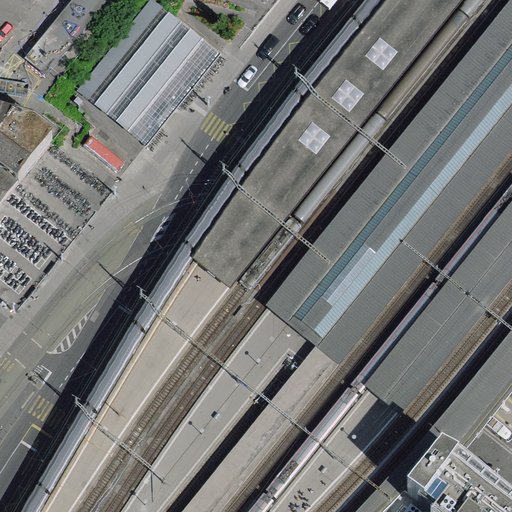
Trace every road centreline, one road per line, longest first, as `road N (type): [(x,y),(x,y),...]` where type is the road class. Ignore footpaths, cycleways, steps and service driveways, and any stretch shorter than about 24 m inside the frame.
road 1 (tertiary): [(150,257),(210,146),(327,0)]
road 2 (tertiary): [(150,257),(67,382)]
road 3 (tertiary): [(67,382),(0,489)]
